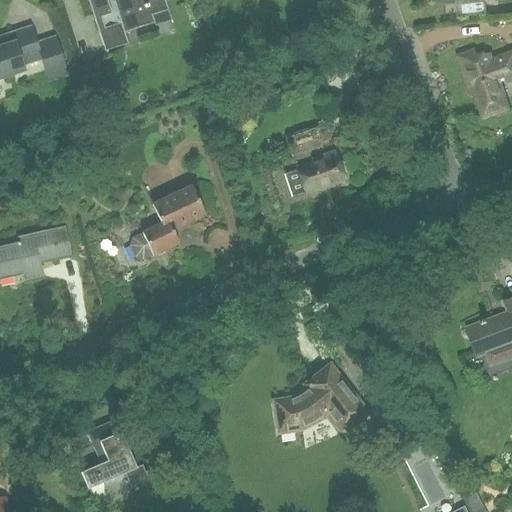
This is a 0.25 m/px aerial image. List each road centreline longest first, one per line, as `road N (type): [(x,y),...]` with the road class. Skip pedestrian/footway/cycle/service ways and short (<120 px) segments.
road 1 (residential): [(0,385),(458,201)]
road 2 (residential): [(458,201),(384,0)]
